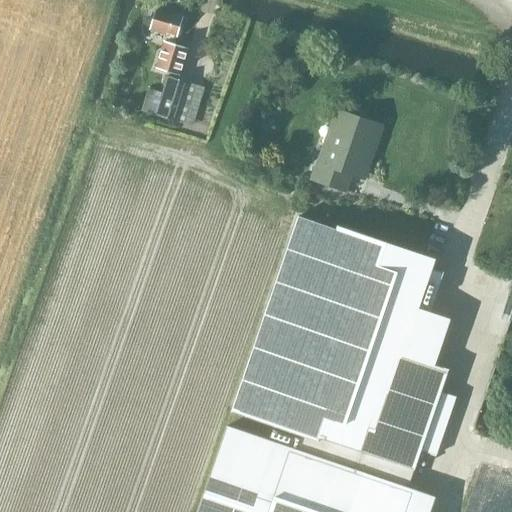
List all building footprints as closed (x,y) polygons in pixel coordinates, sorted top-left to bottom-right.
[(150,30),(177,38),(183,18),(156,10),(150,30)] [(156,69),(180,76),(188,49),(175,45),(164,41),(156,69)] [(156,116),(193,127),(205,89),(168,77),(156,116)] [(312,181),(347,193),(353,177),(363,180),(382,125),(336,110),(312,181)] [(430,511),(436,498),(408,488),(420,452),(435,457),(455,399),(439,394),(446,375),(400,359),(418,307),(430,311),(443,271),(432,268),(434,261),(337,229),(336,231),(298,217),(233,408),(303,432),(300,439),(273,430),(269,441),(227,427),(197,511),(430,511)]
